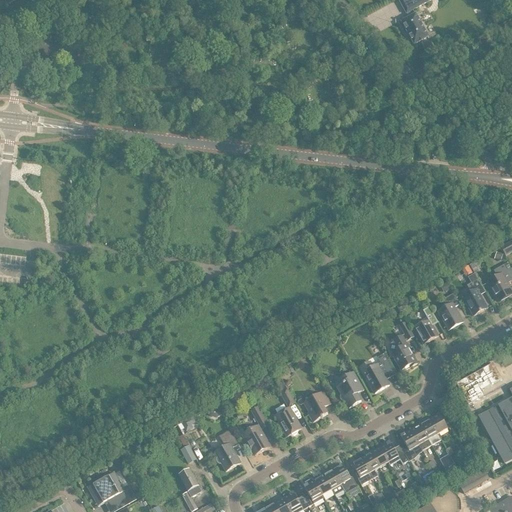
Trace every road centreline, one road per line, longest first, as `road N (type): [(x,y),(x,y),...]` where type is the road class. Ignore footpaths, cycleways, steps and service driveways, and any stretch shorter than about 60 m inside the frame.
road 1 (tertiary): [(494,177),(0,119)]
road 2 (residential): [(238,511),(232,496),(244,483),(423,396),(434,362),(511,320)]
road 3 (unclassified): [(494,177),(490,155),(341,0)]
